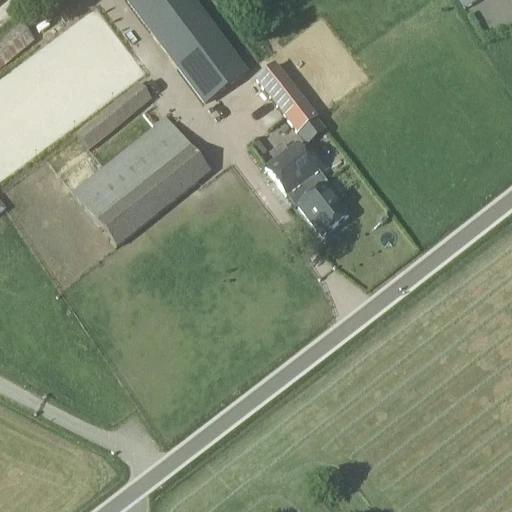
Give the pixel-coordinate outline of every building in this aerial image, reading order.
[(122,0),(203,106),(246,73),(190,0),(122,0)] [(0,67),(32,41),(19,26),(0,41),(0,67)] [(316,121),(273,67),(254,83),(296,136),(316,121)] [(121,81),(98,96),(92,87),(49,117),(64,139),(103,113),(100,109),(127,90),(121,81)] [(137,85),(74,136),(87,152),(150,102),(149,101),(137,85)] [(208,174),(164,119),(71,195),(115,249),(208,174)] [(325,185),(295,145),(263,170),(294,209),(296,207),(320,238),(347,217),(323,186),(325,185)]
